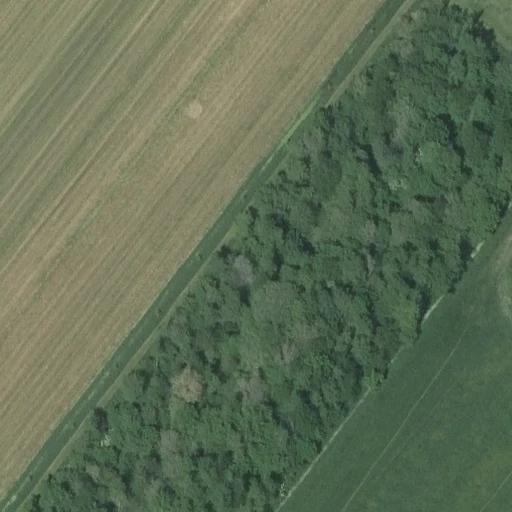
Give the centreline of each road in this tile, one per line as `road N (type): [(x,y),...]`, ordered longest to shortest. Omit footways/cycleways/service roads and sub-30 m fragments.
road 1 (track): [(22,511),(412,0)]
road 2 (track): [(511,240),(415,405),(339,511)]
